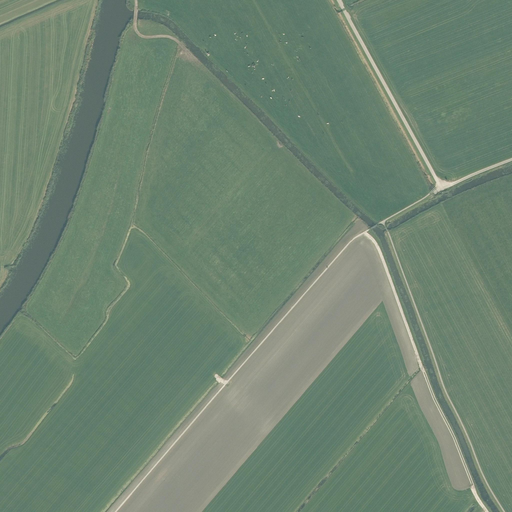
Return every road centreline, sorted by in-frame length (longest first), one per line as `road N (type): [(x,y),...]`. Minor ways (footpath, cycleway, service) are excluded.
road 1 (track): [(487,511),(434,399),(378,245),(364,232)]
road 2 (unclassified): [(443,189),(339,0)]
